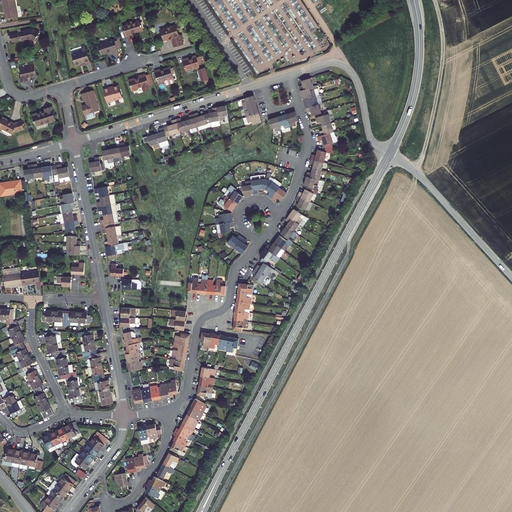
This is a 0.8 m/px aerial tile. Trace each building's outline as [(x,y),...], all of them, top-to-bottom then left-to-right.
[(17,18),(13,0),(0,0),(0,1),(1,4),(2,4),(5,20),(17,18)] [(126,22),(126,24),(122,25),(125,36),(132,34),(131,32),(135,31),(135,32),(143,29),(140,20),(132,22),(131,20),(126,22)] [(173,46),(183,43),(181,37),(182,37),(181,33),(180,34),(176,23),(172,25),(170,24),(168,25),(167,26),(159,29),(162,38),(164,39),(169,38),(171,39),(173,46)] [(17,33),(9,35),(10,42),(18,41),(19,38),(20,38),(21,40),(22,41),(27,41),(27,39),(30,38),(34,41),(38,35),(37,34),(38,32),(32,29),(21,31),(21,34),(18,35),(17,33)] [(117,51),(113,39),(98,44),(101,55),(109,52),(109,54),(117,51)] [(82,50),(72,53),(75,64),(82,62),(83,63),(90,61),(86,46),(81,47),(82,50)] [(188,59),(188,57),(182,59),(185,70),(192,68),(192,69),(197,67),(201,81),(208,79),(204,67),(201,68),(200,66),(199,67),(198,64),(202,63),(199,55),(196,57),(195,55),(191,56),(192,57),(188,59)] [(35,66),(20,70),(22,78),(21,78),(22,83),(28,81),(28,79),(37,76),(35,66)] [(160,68),(153,71),(157,84),(163,82),(162,80),(167,79),(169,80),(171,79),(171,77),(169,68),(161,70),(160,68)] [(138,88),(137,87),(142,86),(142,88),(142,89),(142,90),(144,90),(147,90),(149,88),(148,84),(152,83),(149,73),(145,74),(144,73),(137,75),(138,77),(135,78),(134,77),(128,79),(131,90),(138,88)] [(299,87),(300,92),(313,88),(311,78),(301,81),(302,85),(299,87)] [(109,86),(103,88),(107,102),(122,97),(118,84),(109,87),(109,86)] [(300,92),(303,100),(316,96),(314,91),(318,90),(317,87),(313,88),(300,92)] [(99,109),(93,89),(81,93),(83,101),(85,100),(86,104),(81,105),(84,114),(85,113),(86,117),(87,117),(93,116),(94,114),(93,111),(99,109)] [(245,108),(248,107),(256,104),(254,96),(246,99),(246,101),(243,102),(245,108)] [(316,96),(303,100),(305,109),(315,106),(314,102),(317,101),(316,96)] [(246,111),(248,116),(259,112),(256,104),(248,107),(249,109),(246,111)] [(310,112),(312,117),(321,114),(318,105),(315,106),(305,109),(306,113),(310,112)] [(218,109),(221,121),(227,120),(226,116),(228,116),(226,107),(218,109)] [(46,111),(32,115),(35,127),(56,121),(52,108),(45,110),(46,111)] [(211,123),(221,121),(218,109),(213,109),(214,114),(210,114),(211,123)] [(253,121),(254,124),(262,122),(259,112),(248,116),(244,118),(246,123),(253,121)] [(294,112),(286,114),(290,127),(295,125),(294,121),(297,120),(294,112)] [(194,115),(198,128),(209,125),(208,124),(211,123),(210,114),(200,117),(199,113),(194,115)] [(290,127),(286,114),(279,116),(282,129),(283,132),(291,130),(290,127)] [(191,120),(187,121),(190,130),(198,128),(194,115),(190,116),(191,120)] [(322,126),(331,124),(328,115),(316,119),(317,123),(321,122),(322,126)] [(272,128),(275,127),(276,131),(282,129),(279,116),(269,119),(272,128)] [(2,117),(0,121),(0,131),(1,132),(3,130),(12,135),(13,134),(24,130),(22,123),(14,125),(2,117)] [(190,130),(187,121),(182,123),(181,119),(177,121),(181,133),(190,130)] [(174,125),(164,128),(167,137),(181,133),(177,121),(173,122),(174,125)] [(331,124),(322,126),(323,131),(320,132),(321,136),(333,132),(331,124)] [(162,134),(157,135),(161,148),(169,145),(167,137),(164,128),(161,129),(162,134)] [(321,136),(317,138),(318,143),(323,141),(326,153),(335,155),(332,145),(338,143),(336,138),(335,137),(333,132),(321,136)] [(161,148),(157,135),(147,139),(149,145),(150,147),(154,146),(155,150),(161,148)] [(147,139),(141,141),(143,147),(149,145),(147,139)] [(120,149),(122,158),(132,157),(130,147),(124,148),(124,145),(120,146),(120,149)] [(120,149),(111,151),(113,164),(120,163),(119,159),(122,158),(120,149)] [(312,155),(311,159),(323,163),(326,153),(316,150),(315,155),(312,155)] [(114,167),(113,164),(111,151),(101,152),(104,169),(114,167)] [(94,164),(88,164),(90,174),(103,172),(102,166),(99,166),(98,159),(93,160),(94,164)] [(311,159),(310,162),(313,163),(312,168),(320,171),(323,163),(311,159)] [(61,169),(60,165),(51,167),(52,175),(57,174),(58,179),(68,177),(67,168),(61,169)] [(33,179),(43,178),(42,168),(38,169),(37,166),(32,167),(33,179)] [(22,171),(24,180),(33,179),(32,167),(27,168),(28,170),(22,171)] [(42,168),(43,178),(44,181),(49,180),(49,177),(52,176),(52,175),(51,167),(42,168)] [(307,171),(306,176),(318,180),(320,171),(312,168),(311,172),(307,171)] [(251,178),(252,182),(254,195),(260,194),(259,190),(263,190),(261,181),(265,180),(264,176),(261,177),(260,176),(251,178)] [(306,176),(303,184),(315,188),(318,180),(306,176)] [(0,183),(0,193),(20,191),(20,189),(19,181),(18,180),(0,183)] [(271,199),(278,188),(269,182),(264,181),(265,180),(261,181),(263,190),(264,190),(269,193),(267,196),(271,199)] [(247,186),(244,187),(245,196),(254,195),(252,182),(246,182),(247,186)] [(226,195),(227,195),(237,204),(243,196),(239,193),(240,192),(231,185),(225,194),(226,195)] [(108,196),(106,187),(93,189),(94,193),(97,193),(98,198),(108,196)] [(271,199),(274,201),(276,198),(280,201),(286,193),(278,188),(271,199)] [(299,190),(297,195),(309,201),(313,193),(311,192),(304,188),(303,192),(299,190)] [(71,193),(61,195),(62,198),(59,198),(60,205),(72,202),(71,193)] [(222,209),(224,207),(228,210),(231,212),(237,204),(227,195),(226,195),(221,202),(219,200),(216,204),(222,209)] [(309,201),(297,195),(295,199),(298,201),(296,204),(303,209),(305,209),(309,201)] [(108,196),(98,198),(99,202),(95,203),(96,207),(110,205),(108,196)] [(72,202),(60,205),(62,214),(71,212),(70,207),(73,207),(72,202)] [(101,211),(102,216),(112,214),(110,205),(96,207),(97,212),(101,211)] [(294,208),(288,216),(299,224),(305,216),(294,208)] [(62,214),(63,223),(76,220),(75,215),(72,216),(71,212),(62,214)] [(112,214),(102,216),(103,220),(99,221),(100,225),(113,222),(118,221),(116,214),(121,213),(121,212),(112,214)] [(231,214),(222,215),(218,216),(218,217),(214,218),(215,224),(219,224),(232,222),(231,214)] [(288,216),(286,219),(288,221),(286,225),(293,231),(299,224),(288,216)] [(65,231),(74,230),(74,225),(76,224),(76,220),(63,223),(65,231)] [(114,226),(113,222),(100,225),(101,233),(105,232),(106,235),(115,233),(120,232),(119,226),(114,226)] [(220,233),(220,234),(230,232),(229,228),(233,228),(232,222),(219,224),(215,224),(216,234),(220,233)] [(293,231),(286,225),(280,233),(288,239),(291,241),(297,234),(293,231)] [(117,243),(115,233),(106,235),(107,239),(103,240),(104,246),(117,243)] [(287,240),(279,234),(273,242),(281,247),(284,250),(287,246),(291,246),(293,243),(291,241),(288,239),(287,240)] [(65,235),(65,245),(78,245),(79,240),(76,240),(76,236),(65,235)] [(237,235),(235,238),(231,235),(226,244),(233,249),(241,238),(237,235)] [(241,238),(233,249),(240,254),(246,246),(243,244),(245,241),(241,238)] [(104,246),(105,255),(115,253),(114,250),(123,248),(121,242),(117,243),(104,246)] [(281,247),(273,242),(271,245),(268,243),(265,246),(276,255),(281,247)] [(78,245),(65,245),(65,251),(69,251),(69,254),(78,255),(78,245)] [(276,255),(265,246),(259,254),(263,256),(267,260),(269,257),(275,262),(279,257),(276,255)] [(80,262),(75,262),(75,266),(69,266),(68,272),(80,273),(80,262)] [(265,263),(263,262),(260,266),(258,264),(255,267),(266,275),(269,277),(274,270),(265,263)] [(116,264),(111,264),(111,276),(123,277),(123,269),(116,268),(116,264)] [(255,273),(252,277),(261,283),(266,275),(255,267),(252,272),(255,273)] [(19,272),(19,273),(21,283),(35,281),(36,288),(40,287),(39,281),(37,281),(34,270),(19,272)] [(19,273),(0,275),(2,287),(14,285),(15,287),(21,286),(21,283),(19,273)] [(68,276),(52,274),(52,281),(59,282),(58,286),(67,286),(68,276)] [(201,279),(198,279),(196,292),(199,293),(199,294),(205,295),(206,280),(207,275),(201,275),(201,279)] [(301,275),(297,281),(302,284),(306,278),(301,275)] [(196,292),(197,283),(198,279),(198,278),(192,277),(191,283),(189,282),(188,291),(196,292)] [(126,279),(123,278),(122,288),(136,289),(136,283),(131,283),(132,279),(126,279)] [(215,285),(214,294),(224,295),(225,286),(221,285),(222,280),(216,279),(215,285)] [(214,294),(215,285),(212,285),(212,280),(206,280),(205,295),(211,295),(211,294),(214,294)] [(238,283),(237,293),(251,295),(252,285),(238,283)] [(236,297),(235,303),(248,304),(249,305),(251,295),(237,293),(236,297)] [(248,304),(235,303),(235,306),(233,306),(232,311),(244,313),(244,309),(248,309),(248,304)] [(121,306),(120,315),(135,316),(136,307),(121,306)] [(10,313),(9,313),(9,310),(0,309),(0,318),(3,319),(3,328),(6,327),(8,326),(8,319),(10,319),(10,313)] [(42,320),(53,321),(54,310),(46,310),(45,313),(42,313),(42,320)] [(65,325),(66,311),(54,310),(53,321),(62,321),(61,325),(65,325)] [(185,313),(171,310),(170,315),(175,316),(174,320),(183,321),(185,313)] [(77,322),(78,312),(66,311),(65,325),(76,326),(77,322)] [(247,313),(244,313),(232,311),(232,318),(233,318),(232,322),(242,324),(243,320),(246,320),(247,313)] [(89,316),(86,316),(86,312),(78,312),(77,322),(89,323),(89,316)] [(135,316),(120,315),(119,325),(134,326),(134,321),(136,322),(137,321),(138,317),(135,316)] [(183,321),(174,320),(169,319),(169,324),(174,325),(173,329),(182,330),(183,321)] [(231,330),(242,332),(242,329),(246,329),(247,324),(242,324),(232,322),(231,330)] [(11,338),(20,334),(15,323),(8,326),(6,327),(11,338)] [(121,330),(123,343),(135,341),(138,341),(140,340),(139,335),(134,336),(133,330),(131,329),(129,329),(121,330)] [(90,330),(79,332),(81,344),(92,342),(90,330)] [(46,344),(55,342),(54,335),(56,335),(56,331),(52,331),(44,333),(46,344)] [(173,334),(172,340),(187,343),(188,334),(179,332),(178,334),(173,334)] [(207,350),(207,349),(210,335),(200,333),(198,343),(203,344),(202,349),(207,350)] [(23,341),(20,334),(11,338),(13,344),(7,347),(9,352),(10,351),(22,346),(21,342),(23,341)] [(210,335),(207,349),(213,350),(213,345),(217,346),(219,336),(210,335)] [(223,347),(226,347),(228,338),(219,336),(217,346),(217,350),(222,351),(223,347)] [(232,353),(233,349),(237,349),(238,340),(230,338),(228,338),(226,347),(226,352),(232,353)] [(187,343),(172,340),(171,346),(176,347),(176,350),(185,352),(187,343)] [(135,341),(123,343),(124,348),(122,348),(123,352),(136,350),(135,346),(139,345),(138,341),(135,341)] [(54,355),(63,353),(62,349),(57,350),(55,342),(46,344),(47,352),(49,352),(50,355),(54,355)] [(94,353),(92,342),(81,344),(83,352),(80,352),(81,356),(94,353)] [(18,360),(27,356),(22,346),(10,351),(15,362),(18,360)] [(175,356),(174,359),(183,361),(183,358),(184,358),(185,352),(176,350),(171,349),(170,355),(175,356)] [(123,352),(125,361),(135,359),(134,357),(137,356),(136,350),(123,352)] [(94,353),(81,356),(81,360),(88,359),(90,366),(100,364),(98,352),(94,353)] [(63,353),(54,355),(56,367),(66,365),(64,353),(63,353)] [(31,363),(27,356),(18,360),(23,371),(30,368),(28,364),(31,363)] [(176,369),(177,369),(181,370),(183,363),(182,363),(183,361),(174,359),(168,358),(167,363),(173,365),(172,368),(176,369)] [(125,361),(126,370),(136,368),(139,367),(138,360),(135,361),(135,359),(125,361)] [(95,377),(102,376),(100,364),(90,366),(91,375),(94,374),(95,377)] [(66,365),(56,367),(58,377),(64,377),(72,376),(71,372),(67,373),(66,365)] [(201,366),(200,375),(208,377),(209,373),(214,374),(215,369),(201,366)] [(28,382),(37,377),(34,370),(31,371),(30,368),(23,371),(28,382)] [(198,384),(206,386),(207,382),(213,383),(214,378),(208,377),(200,375),(198,384)] [(72,376),(64,377),(66,389),(76,387),(74,376),(72,376)] [(95,377),(97,389),(107,387),(106,379),(103,380),(102,376),(95,377)] [(37,377),(28,382),(33,392),(40,389),(39,386),(41,385),(37,377)] [(166,381),(168,395),(170,395),(170,393),(175,392),(176,390),(174,377),(169,378),(169,380),(166,381)] [(159,385),(156,385),(158,397),(168,395),(166,381),(158,382),(159,385)] [(154,382),(148,384),(151,398),(158,397),(156,385),(155,386),(154,382)] [(151,398),(148,384),(141,385),(142,388),(140,388),(142,399),(151,398)] [(206,386),(198,384),(197,394),(204,396),(205,392),(211,393),(212,387),(206,386)] [(137,385),(129,387),(131,401),(142,399),(140,388),(138,388),(137,385)] [(76,387),(66,389),(68,397),(71,396),(72,403),(80,402),(79,398),(78,398),(76,387)] [(107,387),(97,389),(100,405),(110,403),(107,387)] [(35,404),(45,400),(40,389),(33,392),(35,396),(32,397),(35,404)] [(6,392),(0,394),(0,397),(1,399),(3,398),(6,405),(14,401),(10,390),(6,392)] [(203,403),(194,398),(191,405),(203,411),(205,407),(203,405),(203,403)] [(14,401),(6,405),(11,416),(19,412),(18,409),(22,407),(18,399),(14,401)] [(45,400),(35,404),(41,418),(51,413),(45,400)] [(203,411),(191,405),(187,412),(197,417),(198,416),(199,417),(203,411)] [(197,417),(187,412),(183,420),(194,427),(197,420),(196,419),(197,417)] [(188,432),(190,433),(192,429),(181,423),(179,428),(177,427),(175,430),(186,436),(188,432)] [(69,425),(62,428),(68,439),(75,436),(69,425)] [(146,426),(149,445),(154,444),(154,440),(157,439),(157,436),(161,435),(161,431),(160,428),(155,429),(154,425),(146,426)] [(137,428),(139,443),(149,441),(146,426),(141,427),(137,428)] [(68,439),(62,428),(55,431),(61,443),(68,439)] [(183,446),(185,442),(183,440),(186,436),(175,430),(173,434),(175,435),(172,440),(174,440),(183,446)] [(55,431),(49,434),(57,451),(63,448),(61,443),(55,431)] [(95,433),(87,444),(96,451),(105,440),(95,433)] [(57,451),(49,434),(42,438),(49,452),(54,449),(56,451),(57,451)] [(183,446),(174,440),(169,449),(175,452),(177,449),(180,451),(183,446)] [(87,444),(83,449),(92,457),(96,451),(87,444)] [(11,461),(14,450),(7,449),(5,458),(3,458),(1,463),(10,465),(11,465),(11,461)] [(92,457),(83,449),(78,456),(87,463),(92,457)] [(19,463),(21,452),(14,450),(11,461),(11,465),(18,466),(19,463)] [(27,464),(29,453),(21,452),(19,463),(18,466),(18,467),(26,469),(27,464)] [(162,463),(172,468),(178,457),(168,452),(162,463)] [(37,455),(29,453),(27,464),(28,465),(34,466),(34,467),(40,468),(41,460),(36,459),(37,455)] [(87,463),(78,456),(74,453),(68,462),(75,467),(77,464),(83,469),(87,463)] [(139,470),(144,468),(144,467),(142,457),(142,454),(137,454),(138,458),(133,458),(134,461),(136,471),(139,471),(139,470)] [(128,473),(136,471),(134,461),(132,461),(131,459),(125,460),(128,473)] [(162,463),(156,474),(162,477),(165,470),(170,473),(172,468),(162,463)] [(74,475),(80,479),(84,474),(77,470),(74,475)] [(128,473),(113,475),(114,481),(119,480),(120,487),(123,486),(129,485),(130,485),(128,473)] [(56,483),(66,490),(73,481),(63,474),(56,483)] [(148,479),(146,482),(157,488),(160,484),(162,485),(164,482),(152,475),(149,480),(148,479)] [(49,486),(52,489),(61,496),(66,490),(56,483),(53,480),(49,486)] [(157,488),(146,482),(143,486),(145,487),(143,491),(158,498),(162,490),(157,488)] [(61,496),(52,489),(48,494),(57,502),(61,496)] [(48,511),(57,502),(48,494),(43,501),(42,500),(38,504),(42,507),(40,510),(43,511),(48,511)] [(152,502),(142,495),(134,504),(135,505),(139,509),(144,503),(148,507),(152,502)]
